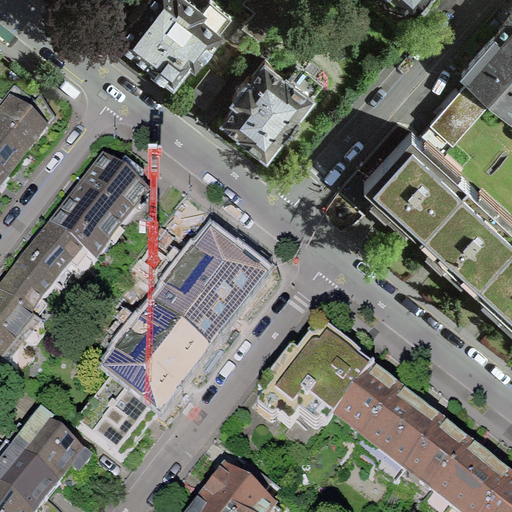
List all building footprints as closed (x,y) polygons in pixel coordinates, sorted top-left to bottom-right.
[(105,0),(92,18),(103,27),(124,0),(105,0)] [(148,0),(120,38),(136,51),(150,63),(151,72),(161,80),(170,78),(174,80),(191,59),(195,63),(232,15),(212,0),(208,0),(202,9),(190,0),(148,0)] [(242,25),(258,37),(286,0),(242,0),(254,9),(242,25)] [(425,0),(400,0),(414,12),(417,8),(418,9),(424,2),(425,0)] [(511,13),(508,18),(495,33),(511,47),(511,13)] [(511,112),(511,47),(495,33),(474,57),(462,70),(470,77),(493,97),(511,113),(511,112)] [(292,133),(293,134),(301,124),(300,124),(299,116),(298,115),(324,81),(297,60),(287,73),(285,74),(265,58),(251,77),(249,75),(233,96),(238,100),(223,119),(240,132),(239,133),(246,138),(267,155),(283,134),(284,135),(285,135),(292,133)] [(225,80),(210,68),(190,95),(204,106),(225,80)] [(471,156),(454,140),(493,97),(470,77),(418,136),(412,130),(365,182),(386,201),(420,233),(468,181),(457,171),(471,156)] [(1,103),(0,104),(0,131),(28,153),(53,121),(41,101),(36,107),(27,101),(18,94),(7,108),(1,103)] [(28,153),(0,131),(0,174),(8,181),(13,173),(28,153)] [(104,161),(87,184),(86,183),(77,194),(68,205),(69,206),(52,229),(82,252),(95,263),(148,195),(138,187),(144,179),(126,165),(120,173),(104,161)] [(511,221),(468,181),(420,233),(442,253),(475,283),(511,242),(511,221)] [(31,256),(26,262),(56,286),(82,252),(52,229),(45,237),(43,235),(33,247),(36,249),(31,256)] [(497,303),(511,316),(511,242),(475,283),(497,303)] [(169,298),(156,314),(207,354),(237,316),(262,283),(255,278),(258,274),(245,264),(242,268),(211,244),(197,261),(203,265),(174,302),(169,298)] [(31,319),(56,286),(26,262),(16,275),(14,273),(4,285),(7,287),(4,290),(0,295),(31,319)] [(0,295),(0,368),(18,382),(35,360),(24,352),(28,346),(37,345),(44,335),(43,328),(31,319),(0,295)] [(106,378),(113,383),(157,417),(158,418),(163,412),(166,414),(176,401),(173,398),(186,382),(207,354),(156,314),(143,331),(149,335),(125,366),(119,361),(106,378)] [(287,373),(282,368),(259,397),(281,414),(277,419),(290,429),(304,411),(328,430),(329,427),(372,373),(359,363),(360,361),(331,338),(321,330),(287,373)] [(0,368),(0,390),(9,397),(20,384),(18,382),(0,368)] [(347,441),(352,436),(363,444),(401,395),(380,379),(372,373),(329,427),(347,441)] [(76,428),(122,463),(146,432),(157,417),(113,383),(94,407),(93,406),(76,428)] [(363,444),(386,462),(377,474),(395,488),(399,482),(442,427),(411,403),(401,395),(363,444)] [(19,428),(6,446),(59,487),(65,479),(71,471),(79,477),(92,461),(41,420),(29,436),(19,428)] [(442,427),(399,482),(428,505),(471,450),(449,433),(442,427)] [(39,511),(41,510),(59,487),(6,446),(0,452),(0,470),(1,471),(0,472),(0,491),(26,511),(39,511)] [(424,510),(426,511),(488,511),(511,482),(511,481),(481,457),(471,450),(428,505),(424,510)] [(201,503),(212,511),(275,511),(260,500),(271,485),(248,466),(236,481),(225,472),(223,475),(219,472),(208,487),(212,490),(206,497),(201,503)] [(511,511),(511,482),(488,511),(511,511)] [(26,511),(0,491),(0,511),(26,511)] [(194,511),(212,511),(201,503),(194,511)]
